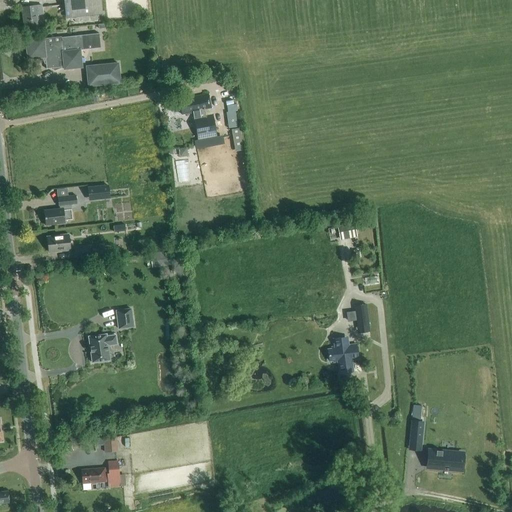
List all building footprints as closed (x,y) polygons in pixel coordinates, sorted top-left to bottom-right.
[(63,0),(66,18),(102,14),(100,0),(63,0)] [(24,26),(39,25),(38,15),(42,14),(41,5),(22,7),(24,26)] [(34,40),(25,41),(27,59),(45,57),(47,68),(53,68),(54,70),(62,67),(63,66),(64,66),(64,69),(82,67),(80,50),(83,49),(100,47),(98,33),(61,37),(61,40),(44,42),(44,39),(43,36),(34,39),(34,40)] [(118,63),(86,66),(88,86),(120,83),(118,63)] [(205,115),(204,111),(210,109),(207,94),(189,98),(189,99),(179,101),(182,114),(192,112),(197,140),(217,136),(212,113),(205,115)] [(225,112),(227,127),(236,126),(235,111),(225,112)] [(238,127),(230,129),(233,148),(241,147),(238,127)] [(107,185),(87,187),(88,193),(88,200),(95,199),(109,197),(107,185)] [(59,208),(44,210),(45,225),(64,223),(64,220),(72,219),(70,204),(76,203),(75,195),(67,196),(56,197),(57,205),(59,205),(59,208)] [(340,240),(357,237),(354,223),(337,226),(340,240)] [(48,252),(70,249),(68,234),(47,237),(48,252)] [(74,257),(90,256),(89,247),(73,248),(74,257)] [(168,250),(150,253),(152,267),(170,265),(168,250)] [(96,267),(94,272),(98,277),(104,275),(106,270),(101,266),(96,267)] [(366,304),(354,306),(356,326),(369,325),(366,304)] [(118,329),(134,327),(131,308),(115,310),(118,329)] [(106,336),(106,334),(88,336),(92,362),(102,361),(103,362),(107,361),(107,360),(109,360),(107,345),(116,344),(115,335),(106,336)] [(356,344),(348,345),(347,337),(333,338),(334,346),(331,347),(332,349),(328,350),(329,360),(333,359),(333,362),(336,361),(338,374),(354,372),(352,360),(358,359),(356,344)] [(447,418),(462,417),(461,403),(446,404),(447,418)] [(423,421),(410,420),(408,440),(421,441),(423,421)] [(104,452),(118,451),(117,437),(103,438),(104,452)] [(428,455),(427,467),(443,468),(444,464),(449,465),(448,469),(456,469),(461,469),(461,467),(462,467),(462,459),(463,453),(457,453),(442,451),(436,450),(435,456),(428,455)] [(109,488),(120,487),(118,460),(107,461),(109,473),(107,473),(109,488)] [(82,483),(106,481),(105,467),(81,469),(82,483)] [(0,491),(0,503),(8,502),(7,491),(0,491)]
